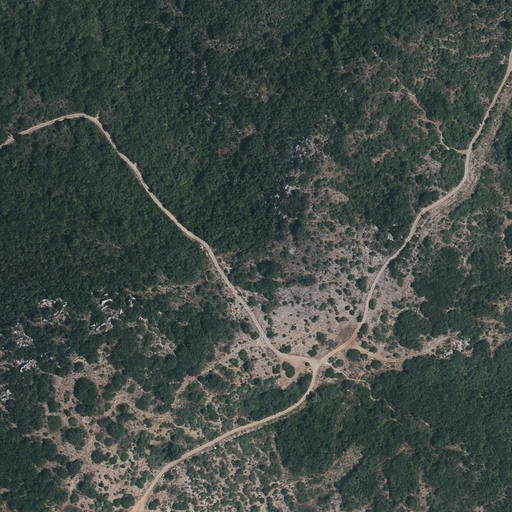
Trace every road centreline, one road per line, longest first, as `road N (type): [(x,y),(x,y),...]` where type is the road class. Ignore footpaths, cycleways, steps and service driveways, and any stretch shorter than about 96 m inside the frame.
road 1 (track): [(511,54),(460,185),(417,214),(375,280),(354,336),(315,364),(295,404),(177,459),(132,511)]
road 2 (track): [(0,146),(78,113),(94,118),(206,246),(280,355),(315,364)]
